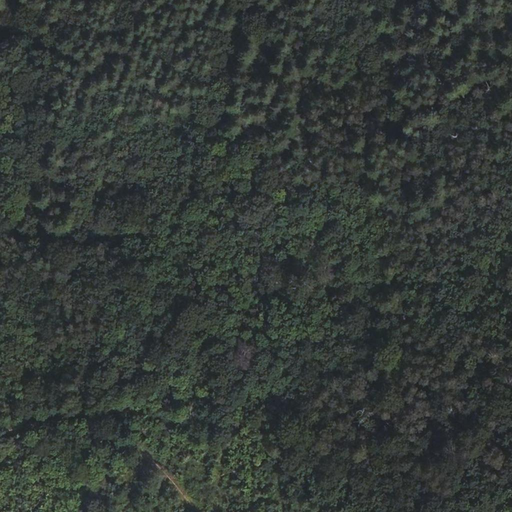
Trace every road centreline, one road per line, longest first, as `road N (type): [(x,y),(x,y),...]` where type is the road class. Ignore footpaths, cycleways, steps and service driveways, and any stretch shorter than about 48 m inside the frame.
road 1 (track): [(0,433),(124,409),(441,447),(511,415)]
road 2 (track): [(124,409),(155,314),(160,260),(252,0)]
road 3 (track): [(124,409),(126,428),(198,511)]
